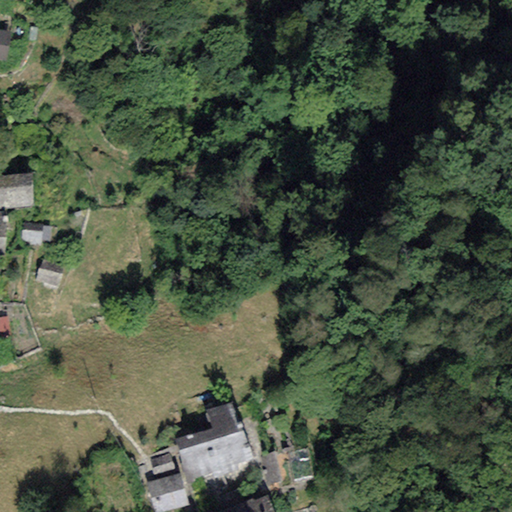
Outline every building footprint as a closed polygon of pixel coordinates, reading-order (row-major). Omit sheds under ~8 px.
[(10,32),(0,30),(0,59),(5,61),(10,32)] [(31,174),(0,175),(0,208),(33,207),(31,174)] [(40,244),(41,241),(50,242),(51,226),(43,225),(23,223),(20,242),(40,244)] [(64,268),(41,261),(34,282),(57,290),(64,268)] [(211,429),(175,440),(187,479),(253,459),(242,423),(239,424),(232,402),(205,410),(211,429)] [(174,469),(168,453),(148,461),(154,477),(174,469)] [(179,474),(146,483),(153,511),(164,511),(188,506),(179,474)] [(272,511),(267,496),(219,511),(272,511)]
